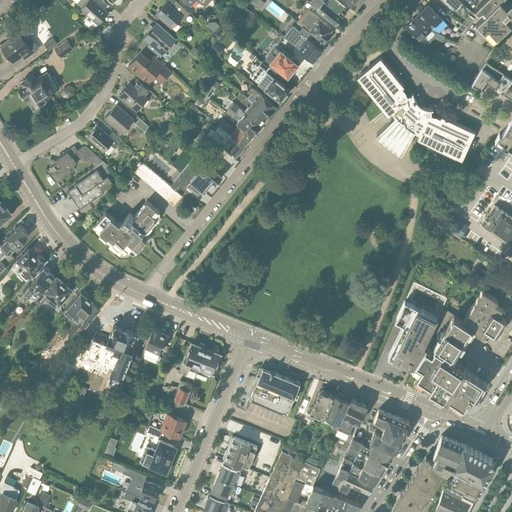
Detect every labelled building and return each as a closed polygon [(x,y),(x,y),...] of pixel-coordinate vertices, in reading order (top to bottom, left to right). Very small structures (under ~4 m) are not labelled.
[(104,1),(102,0),(79,0),(76,3),(82,8),(81,8),(92,18),(90,20),(97,26),(108,13),(100,6),(104,1)] [(323,0),(318,7),(336,22),(339,19),(341,15),(342,15),(339,12),(340,10),(342,11),(346,5),(339,0),(323,0)] [(483,0),(475,9),(478,13),(483,10),(485,13),(476,22),(485,31),(489,28),(497,37),(511,23),(511,22),(511,20),(511,1),(511,2),(509,4),(504,0),(483,0)] [(190,13),(176,1),(172,6),(167,1),(155,14),(171,28),(181,17),(184,20),(190,13)] [(428,5),(417,15),(438,30),(445,24),(440,19),(441,18),(428,5)] [(304,24),(305,26),(320,38),(321,39),(324,41),(326,39),(328,40),(330,37),(329,35),(331,33),(329,32),(332,29),(307,9),(296,22),(302,26),(304,24)] [(467,27),(474,18),(469,14),(463,23),(467,27)] [(420,39),(430,29),(436,32),(438,30),(417,15),(406,25),(420,39)] [(176,38),(157,21),(152,27),(153,29),(150,32),(149,31),(143,37),(149,43),(148,45),(160,56),(176,38)] [(11,38),(1,45),(5,51),(6,50),(13,60),(22,54),(25,57),(38,48),(27,34),(32,31),(26,23),(9,35),(11,38)] [(288,31),(293,35),(300,41),(296,46),(313,60),(314,59),(317,59),(319,56),(319,54),(319,53),(318,53),(319,52),(322,49),(293,26),(288,31)] [(445,36),(438,33),(436,38),(443,41),(445,36)] [(53,38),(44,44),(49,50),(57,44),(53,38)] [(67,40),(55,49),(60,57),(73,48),(67,40)] [(191,50),(197,56),(200,52),(194,46),(191,50)] [(289,51),(286,54),(276,46),(271,52),(276,56),(271,63),(288,77),(294,69),(291,67),(297,59),(295,57),(289,51)] [(436,50),(432,57),(443,65),(448,58),(436,50)] [(155,65),(141,53),(129,66),(148,82),(154,75),(162,82),(171,71),(159,60),(155,65)] [(380,57),(362,72),(361,73),(388,107),(393,112),(392,113),(395,116),(376,133),(383,140),(393,148),(401,153),(414,130),(463,153),(474,131),(463,126),(441,115),(440,117),(435,114),(434,114),(432,114),(432,108),(434,108),(431,108),(428,107),(425,107),(423,106),(422,105),(418,102),(417,101),(414,97),(413,92),(412,92),(412,94),(407,95),(407,93),(406,93),(406,91),(402,87),(404,85),(403,85),(381,58),(380,57)] [(487,80),(495,85),(503,74),(485,63),(472,84),(480,90),(487,80)] [(209,69),(214,79),(214,78),(221,76),(216,66),(209,69)] [(274,77),(273,76),(261,66),(256,72),(262,77),(258,82),(280,100),(281,99),(283,98),(285,96),(286,94),(289,89),(274,76),(274,77)] [(213,79),(208,70),(202,77),(209,83),(213,79)] [(33,74),(22,81),(24,84),(23,85),(24,86),(20,89),(26,98),(30,96),(35,104),(54,92),(49,83),(53,80),(47,71),(36,79),(33,74)] [(505,92),(511,96),(511,79),(503,74),(495,85),(494,87),(503,93),(505,92)] [(126,87),(119,94),(136,110),(147,97),(145,95),(150,89),(137,78),(132,84),(128,88),(126,87)] [(221,84),(214,78),(210,83),(217,88),(221,84)] [(273,109),(276,105),(260,92),(252,86),(248,91),(252,94),(248,98),(248,99),(268,115),(269,114),(271,114),(274,112),(273,109)] [(268,115),(248,99),(248,98),(241,92),(237,97),(248,107),(245,111),(261,124),(260,123),(268,115)] [(108,116),(108,120),(122,132),(133,120),(117,105),(108,116)] [(225,111),(253,134),(256,130),(258,130),(261,127),(260,125),(261,124),(245,111),(241,116),(229,106),(225,111)] [(149,126),(140,118),(135,123),(145,131),(149,126)] [(511,118),(501,135),(499,134),(495,140),(497,142),(511,151),(511,118)] [(219,125),(244,145),(247,141),(248,141),(251,138),(250,136),(251,136),(238,125),(235,129),(229,124),(224,119),(219,125)] [(223,144),(236,154),(237,153),(239,153),(241,150),(241,149),(244,145),(219,125),(215,130),(226,140),(223,144)] [(88,137),(104,151),(110,144),(115,148),(122,140),(113,132),(109,136),(98,126),(88,137)] [(183,138),(175,131),(160,149),(168,156),(183,138)] [(162,144),(159,141),(153,149),(156,151),(162,144)] [(50,171),(57,182),(65,177),(64,175),(69,171),(70,165),(74,166),(75,162),(82,158),(85,162),(90,159),(95,166),(103,160),(85,144),(77,150),(74,145),(66,151),(66,152),(63,151),(62,154),(59,154),(58,157),(55,159),(56,160),(55,160),(53,160),(52,163),(53,164),(50,166),(52,170),(50,171)] [(198,194),(202,190),(204,192),(213,181),(216,183),(222,175),(200,156),(194,162),(192,160),(184,170),(189,174),(186,177),(183,174),(172,186),(174,188),(176,190),(180,186),(185,189),(187,186),(198,194)] [(133,170),(136,173),(145,163),(141,161),(133,170)] [(136,173),(140,177),(149,167),(145,163),(136,173)] [(153,171),(149,167),(140,177),(145,180),(153,171)] [(108,176),(103,179),(97,170),(75,185),(75,186),(68,191),(73,199),(75,198),(76,200),(77,201),(75,202),(80,209),(104,193),(103,191),(113,185),(108,176)] [(157,174),(153,171),(145,180),(148,183),(157,174)] [(161,177),(157,174),(148,183),(152,187),(161,177)] [(152,187),(157,191),(165,181),(161,177),(152,187)] [(170,185),(165,181),(157,191),(162,195),(170,185)] [(172,186),(170,185),(162,195),(166,198),(174,188),(172,186)] [(178,192),(176,190),(174,188),(166,198),(170,202),(178,192)] [(182,195),(178,192),(170,202),(174,205),(182,195)] [(0,222),(11,212),(0,199),(0,222)] [(160,214),(160,212),(147,200),(134,216),(129,212),(120,223),(106,212),(95,224),(95,227),(106,237),(105,238),(110,243),(122,254),(125,253),(128,250),(132,253),(135,253),(146,240),(140,236),(144,231),(146,232),(148,232),(152,227),(150,226),(160,214)] [(511,216),(501,209),(501,210),(494,205),(481,223),(488,228),(487,228),(511,245),(511,216)] [(460,237),(467,226),(450,215),(443,226),(460,237)] [(16,247),(28,235),(25,233),(27,231),(20,223),(3,241),(0,245),(1,246),(0,247),(7,253),(8,252),(10,253),(16,247)] [(445,229),(436,223),(431,231),(440,237),(445,229)] [(19,272),(26,279),(44,261),(44,257),(42,255),(38,255),(38,254),(37,255),(29,247),(17,259),(25,266),(19,272)] [(34,299),(37,296),(36,296),(43,289),(54,276),(49,271),(50,269),(46,266),(45,268),(44,267),(24,291),(29,296),(30,296),(34,299)] [(42,301),(48,293),(53,297),(49,301),(55,306),(58,302),(59,303),(71,289),(70,288),(71,288),(71,286),(68,283),(66,283),(65,284),(57,276),(45,290),(43,289),(36,296),(37,296),(42,301)] [(389,353),(414,365),(443,307),(447,298),(415,282),(406,300),(405,300),(395,319),(404,323),(389,353)] [(488,282),(483,290),(498,300),(503,292),(488,282)] [(496,303),(498,300),(483,290),(463,320),(454,314),(443,307),(414,365),(421,369),(415,378),(429,387),(427,389),(441,398),(443,395),(462,406),(470,391),(476,395),(481,379),(462,366),(463,365),(453,359),(449,356),(450,353),(453,355),(455,352),(457,349),(458,350),(472,328),(483,335),(488,328),(497,334),(506,319),(497,313),(502,306),(496,303)] [(72,318),(75,315),(77,317),(69,328),(77,335),(100,306),(92,299),(92,300),(88,296),(88,293),(85,291),(82,292),(81,291),(66,307),(67,308),(63,312),(72,318)] [(100,352),(111,357),(109,364),(124,370),(132,351),(130,350),(134,342),(137,341),(139,337),(138,334),(134,333),(134,332),(126,329),(125,330),(118,327),(117,324),(113,326),(114,328),(112,334),(110,333),(107,342),(106,344),(104,343),(100,352)] [(161,330),(153,326),(143,349),(158,356),(168,333),(166,332),(166,329),(163,328),(161,330)] [(182,365),(196,371),(206,348),(205,347),(205,344),(200,342),(198,344),(192,342),(190,346),(189,346),(182,365)] [(219,353),(219,350),(215,348),(213,350),(206,348),(196,371),(209,376),(212,375),(221,353),(219,353)] [(258,378),(250,398),(286,415),(300,383),(295,381),(294,380),(272,371),(273,370),(271,370),(271,371),(260,366),(256,375),(259,376),(258,378)] [(190,384),(181,380),(178,386),(189,391),(192,384),(190,384)] [(173,406),(175,399),(185,404),(188,397),(187,396),(189,391),(178,387),(171,387),(165,402),(173,406)] [(310,413),(323,419),(334,394),(324,390),(319,391),(320,392),(310,413)] [(323,421),(337,427),(349,401),(344,399),(344,398),(343,395),(338,393),(336,394),(335,395),(334,394),(323,419),(323,421)] [(349,432),(353,423),(353,424),(355,420),(360,422),(368,405),(351,397),(349,401),(337,427),(349,432)] [(31,399),(27,405),(39,411),(42,405),(31,399)] [(189,405),(175,400),(173,406),(186,411),(189,405)] [(113,409),(111,416),(117,419),(120,411),(113,409)] [(379,409),(371,427),(378,431),(381,426),(383,427),(382,429),(391,433),(394,426),(394,427),(398,417),(379,409)] [(161,429),(162,430),(179,436),(179,435),(180,435),(181,435),(182,435),(183,434),(183,433),(184,433),(184,432),(184,431),(183,431),(183,430),(182,429),(186,419),(164,411),(161,420),(164,421),(161,429)] [(400,441),(410,426),(409,421),(398,417),(394,427),(394,426),(391,433),(382,429),(383,427),(381,426),(378,431),(400,441)] [(159,436),(162,430),(161,429),(150,425),(148,431),(159,436)] [(378,431),(371,427),(370,427),(368,430),(372,432),(369,438),(372,439),(395,450),(400,441),(378,431)] [(451,466),(461,443),(446,436),(446,437),(441,435),(441,436),(433,454),(431,456),(450,466),(451,466)] [(113,454),(119,439),(112,436),(106,452),(113,454)] [(256,446),(234,437),(232,436),(223,457),(225,458),(225,459),(238,464),(247,468),(256,446)] [(391,457),(395,450),(372,439),(369,444),(353,437),(350,444),(388,461),(389,460),(391,457)] [(11,455),(14,442),(7,440),(4,453),(11,455)] [(152,466),(166,472),(169,464),(167,463),(174,446),(160,440),(153,458),(156,459),(152,466)] [(476,495),(494,463),(492,458),(464,444),(463,444),(461,443),(451,466),(457,470),(451,481),(447,479),(447,481),(476,495)] [(299,448),(289,444),(286,450),(295,455),(299,448)] [(386,464),(388,461),(350,444),(347,450),(356,454),(353,461),(363,466),(364,464),(381,472),(386,464)] [(253,511),(280,511),(282,509),(288,496),(287,495),(295,478),(313,485),(321,468),(304,460),(282,450),(270,477),(253,511)] [(392,504),(403,511),(417,511),(446,469),(447,470),(450,466),(431,456),(429,458),(426,455),(392,504)] [(374,483),(381,472),(364,464),(363,466),(353,461),(344,457),(340,467),(374,483)] [(216,476),(234,484),(239,471),(235,469),(238,464),(225,459),(226,459),(224,464),(223,464),(220,471),(219,470),(216,476)] [(33,477),(40,480),(43,473),(31,467),(27,474),(22,485),(28,487),(33,477)] [(369,492),(374,483),(340,467),(337,474),(343,477),(344,475),(345,476),(342,480),(343,480),(338,487),(347,491),(352,484),(369,492)] [(210,496),(223,501),(225,495),(229,497),(234,484),(216,476),(214,483),(215,483),(212,490),(213,490),(211,496),(210,496)] [(42,480),(40,480),(33,477),(28,487),(27,490),(35,494),(42,480)] [(133,490),(155,499),(156,497),(157,498),(159,493),(158,493),(160,486),(151,483),(151,481),(146,479),(145,481),(138,478),(133,490)] [(331,506),(343,511),(355,511),(361,504),(333,493),(333,494),(329,492),(313,485),(295,478),(287,495),(288,496),(316,511),(317,511),(322,501),(330,505),(331,506)] [(476,495),(447,481),(441,494),(469,508),(476,495)] [(0,500),(0,509),(5,511),(10,511),(17,499),(16,498),(20,490),(14,487),(14,486),(5,482),(0,491),(1,492),(0,494),(0,500)] [(80,498),(86,501),(90,492),(84,489),(80,498)] [(46,507),(51,495),(44,492),(38,503),(46,507)] [(149,511),(151,508),(138,502),(139,497),(125,492),(123,497),(132,501),(127,511),(149,511)] [(467,511),(469,508),(441,494),(432,511),(467,511)] [(204,510),(208,511),(222,511),(227,503),(223,501),(210,496),(209,497),(208,496),(205,502),(207,503),(204,510)] [(282,509),(287,511),(316,511),(288,496),(282,509)] [(79,498),(76,505),(88,511),(91,503),(86,501),(80,498),(79,498)] [(22,511),(36,511),(39,506),(27,501),(22,511)]
